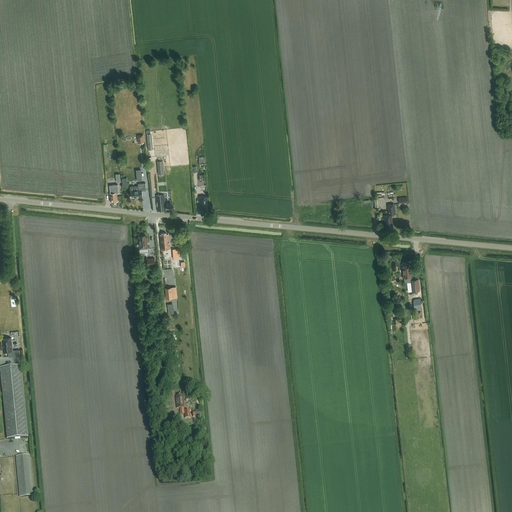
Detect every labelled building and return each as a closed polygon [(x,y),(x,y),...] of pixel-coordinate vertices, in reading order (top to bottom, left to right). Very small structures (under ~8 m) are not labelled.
[(138,186),(130,186),(130,190),(131,197),(142,197),(142,191),(146,190),(146,183),(138,183),(138,186)] [(118,184),(110,185),(110,193),(116,192),(118,192),(118,184)] [(117,201),(116,192),(110,193),(109,193),(110,202),(111,202),(111,203),(116,202),(116,201),(117,201)] [(164,209),(165,208),(164,195),(156,196),(157,208),(157,209),(159,209),(159,211),(164,210),(164,209)] [(206,209),(208,209),(207,196),(199,197),(200,210),(201,210),(201,211),(206,211),(206,209)] [(389,214),(384,215),(385,228),(386,228),(386,230),(391,229),(391,228),(393,228),(392,214),(396,214),(395,204),(388,205),(389,214)] [(161,250),(170,250),(168,234),(167,235),(166,233),(161,234),(162,235),(160,235),(161,250)] [(139,249),(140,249),(148,248),(147,237),(145,237),(145,235),(138,236),(139,249)] [(151,265),(155,265),(155,258),(147,258),(148,265),(149,265),(149,267),(151,267),(151,265)] [(408,265),(408,263),(404,264),(404,266),(402,266),(403,277),(412,276),(410,265),(408,265)] [(419,291),(418,279),(410,280),(412,292),(419,291)] [(166,299),(173,298),(172,287),(165,288),(166,299)] [(421,309),(420,300),(413,300),(414,310),(421,309)] [(13,351),(11,338),(2,339),(3,352),(8,351),(9,357),(20,356),(20,350),(15,350),(13,351)] [(21,368),(0,370),(7,440),(28,438),(21,368)] [(182,396),(182,395),(177,396),(177,397),(176,397),(177,408),(184,408),(183,396),(182,396)] [(16,456),(19,497),(34,496),(30,455),(16,456)]
